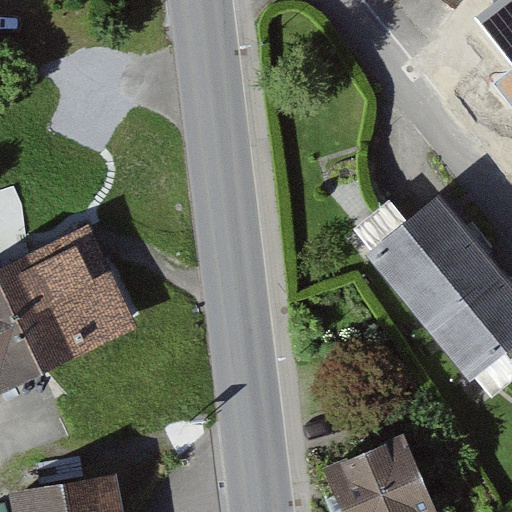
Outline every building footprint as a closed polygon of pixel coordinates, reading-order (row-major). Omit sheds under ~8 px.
[(467,0),(446,0),(461,10),(467,0)] [(511,38),(501,50),(511,60),(511,38)] [(511,365),(511,295),(438,203),(365,261),(473,397),(511,365)] [(101,230),(3,275),(51,380),(149,335),(101,230)] [(0,403),(51,380),(3,275),(0,276),(0,403)] [(439,511),(411,441),(333,473),(349,511),(439,511)] [(126,511),(123,484),(24,497),(25,511),(126,511)]
